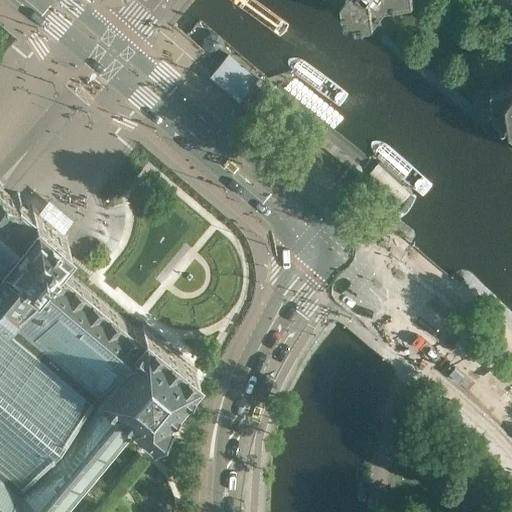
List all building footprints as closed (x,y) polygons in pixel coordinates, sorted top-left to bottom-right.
[(404,0),(347,0),(350,19),(376,15),(379,18),(391,2),(404,0)] [(257,75),(230,51),(212,73),(239,97),(257,75)] [(511,78),(494,81),(498,110),(511,120),(511,78)] [(411,191),(378,163),(368,175),(401,203),(411,191)] [(0,511),(50,511),(54,507),(63,497),(128,419),(129,419),(149,436),(154,429),(164,418),(169,412),(166,410),(166,408),(197,371),(141,324),(138,329),(136,329),(51,257),(49,256),(63,240),(66,236),(61,232),(53,225),(45,219),(37,211),(32,207),(30,209),(29,208),(28,208),(19,200),(20,199),(19,198),(20,196),(20,194),(18,192),(15,192),(14,194),(13,193),(14,193),(14,192),(13,192),(12,192),(12,193),(12,194),(2,186),(3,186),(4,186),(4,185),(4,184),(3,184),(0,182),(0,511)]
